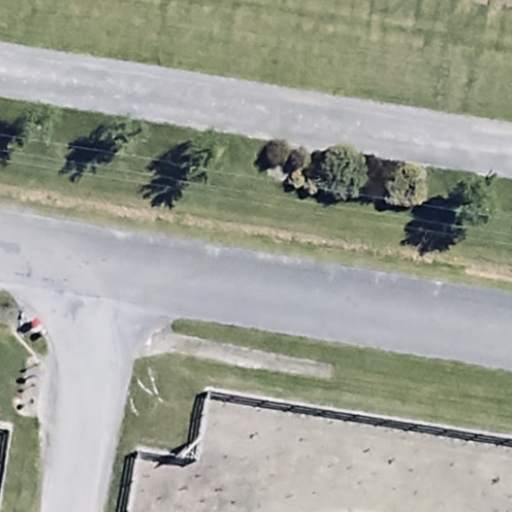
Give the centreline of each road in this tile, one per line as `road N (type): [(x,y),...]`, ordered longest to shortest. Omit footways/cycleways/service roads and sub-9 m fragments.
road 1 (unclassified): [(511,296),(0,215)]
road 2 (unknown): [(102,231),(60,511)]
